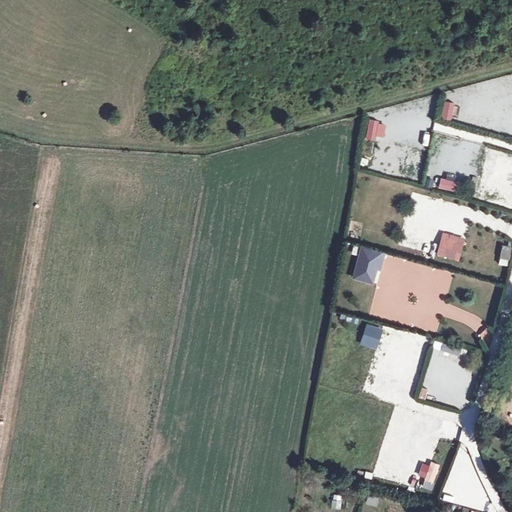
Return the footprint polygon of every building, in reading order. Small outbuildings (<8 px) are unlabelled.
[(369,119),(366,137),(384,140),(386,122),(369,119)] [(421,151),(424,135),(408,131),(404,147),(421,151)] [(429,151),(431,139),(425,138),(422,150),(429,151)] [(425,252),(427,243),(408,238),(406,247),(425,252)] [(436,255),(460,261),(465,243),(452,239),(451,241),(441,238),(436,255)] [(359,255),(354,278),(376,284),(384,252),(354,244),(352,254),(359,255)] [(508,267),(511,248),(511,246),(503,245),(499,265),(508,267)] [(360,344),(377,350),(384,328),(367,323),(360,344)] [(420,364),(426,336),(384,326),(382,334),(390,335),(388,343),(397,345),(395,354),(388,352),(387,357),(398,359),(420,364)] [(490,327),(481,332),(487,344),(497,340),(490,327)] [(423,406),(423,433),(438,432),(438,405),(423,406)] [(423,488),(433,490),(439,464),(429,461),(423,488)] [(358,470),(357,475),(371,478),(372,472),(358,470)] [(333,494),(331,508),(341,509),(342,495),(333,494)] [(366,505),(378,506),(379,495),(368,494),(366,505)]
